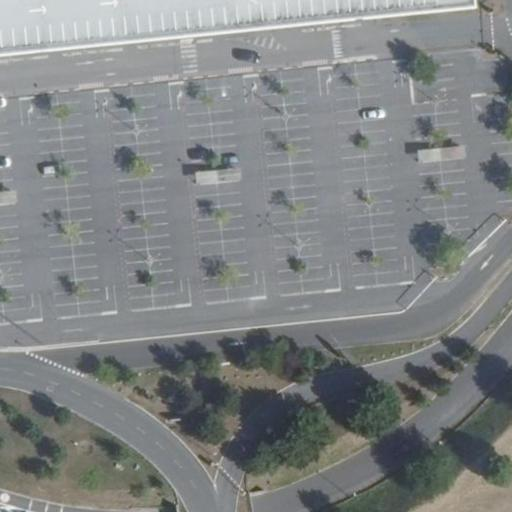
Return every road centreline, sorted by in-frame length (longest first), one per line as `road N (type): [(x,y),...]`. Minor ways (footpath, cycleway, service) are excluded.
road 1 (unclassified): [(264,511),(403,451),(479,392),(511,350)]
road 2 (unclassified): [(211,511),(176,463),(117,412),(35,376),(0,372)]
